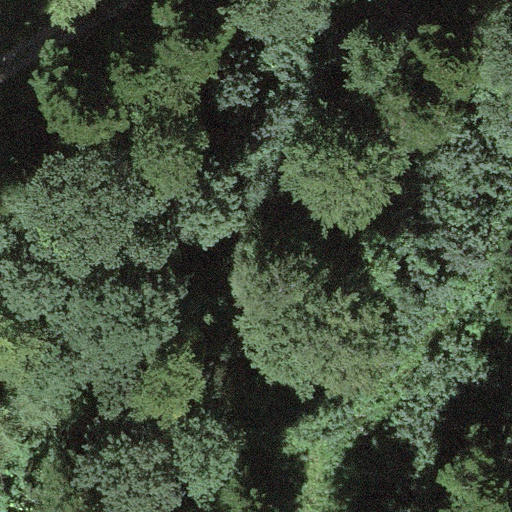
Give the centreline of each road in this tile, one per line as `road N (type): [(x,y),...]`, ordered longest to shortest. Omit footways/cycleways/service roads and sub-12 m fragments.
road 1 (track): [(419,340),(511,212)]
road 2 (track): [(0,65),(108,0)]
